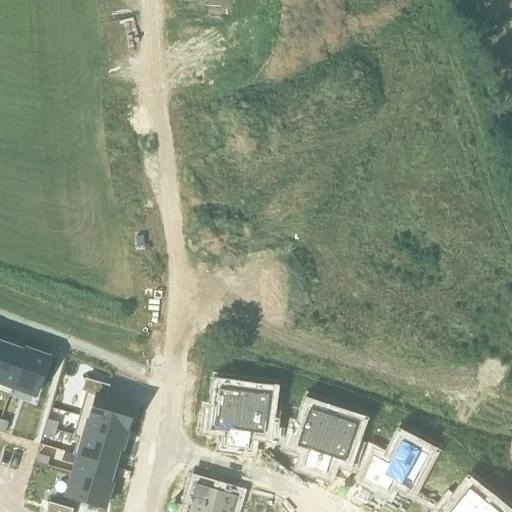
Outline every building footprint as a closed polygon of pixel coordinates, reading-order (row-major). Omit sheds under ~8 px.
[(0,393),(9,396),(10,397),(13,388),(12,387),(26,350),(25,349),(24,351),(6,344),(0,361),(0,393)] [(26,350),(12,387),(13,388),(36,396),(49,358),(26,350)] [(86,392),(79,416),(127,430),(134,406),(106,398),(109,386),(85,379),(82,391),(86,392)] [(211,413),(209,427),(214,428),(222,429),(227,429),(225,446),(237,448),(244,391),(219,388),(216,413),(211,413)] [(244,391),(237,448),(248,449),(251,432),(269,435),(270,420),(265,419),(269,394),(244,391)] [(297,430),(292,445),(296,446),(309,450),(304,466),(315,470),(333,416),(309,408),(301,432),(297,430)] [(74,436),(73,437),(78,438),(78,437),(94,442),(120,449),(120,450),(121,451),(121,450),(127,430),(79,416),(74,436)] [(333,416),(315,470),(326,474),(332,458),(344,462),(349,463),(353,449),(349,448),(357,424),(333,416)] [(1,420),(0,422),(0,432),(5,434),(8,422),(1,420)] [(47,420),(45,427),(57,431),(59,423),(47,420)] [(45,427),(42,435),(54,438),(57,431),(45,427)] [(78,438),(73,455),(77,457),(78,456),(115,467),(120,450),(120,449),(94,442),(78,437),(78,438)] [(373,455),(363,479),(377,486),(388,492),(393,481),(406,488),(410,490),(429,455),(401,440),(388,463),(373,455)] [(225,446),(224,455),(236,456),(237,448),(225,446)] [(237,448),(236,456),(247,458),(248,449),(237,448)] [(38,454),(36,462),(48,466),(50,458),(38,454)] [(77,457),(73,473),(85,477),(110,484),(110,483),(115,467),(78,456),(77,457)] [(304,466),(301,474),(312,478),(315,470),(304,466)] [(315,470),(312,478),(324,482),(326,474),(315,470)] [(73,473),(66,497),(104,508),(111,484),(111,483),(110,483),(110,484),(85,477),(73,473)] [(363,479),(355,499),(367,506),(377,486),(363,479)] [(193,499),(190,511),(192,511),(230,511),(236,496),(195,484),(191,498),(193,499)] [(449,504),(442,511),(481,511),(488,504),(469,488),(453,507),(449,504)] [(49,503),(45,511),(72,511),(73,510),(49,503)]
